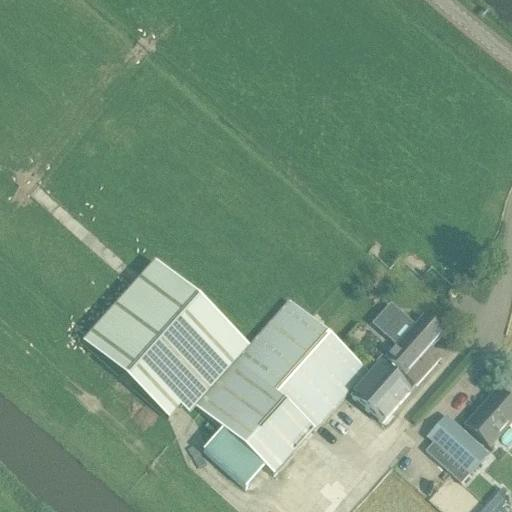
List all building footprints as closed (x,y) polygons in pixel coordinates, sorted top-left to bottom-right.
[(82,346),(167,423),(240,342),(154,266),(82,346)] [(272,479),(366,375),(288,305),(195,410),(221,433),(202,454),(244,492),(263,471),(272,479)] [(381,427),(440,361),(429,351),(442,338),(428,325),(422,320),(409,334),(409,333),(408,326),(402,320),(395,321),(382,335),(397,349),(351,400),(381,427)] [(489,450),(511,424),(511,407),(496,394),(465,429),(489,450)] [(487,457),(445,420),(427,441),(433,446),(424,455),(460,487),(468,478),(487,457)] [(501,511),(491,503),(485,509),(483,511),(501,511)]
